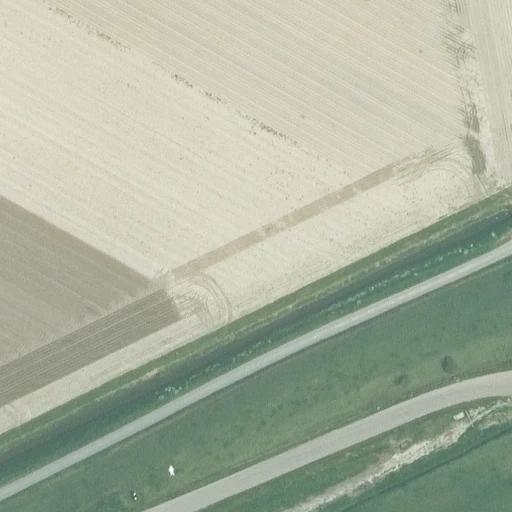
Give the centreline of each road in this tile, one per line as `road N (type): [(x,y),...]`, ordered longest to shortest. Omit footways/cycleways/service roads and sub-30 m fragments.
road 1 (unclassified): [(0,493),(511,234)]
road 2 (unclassified): [(511,379),(426,402),(155,511)]
